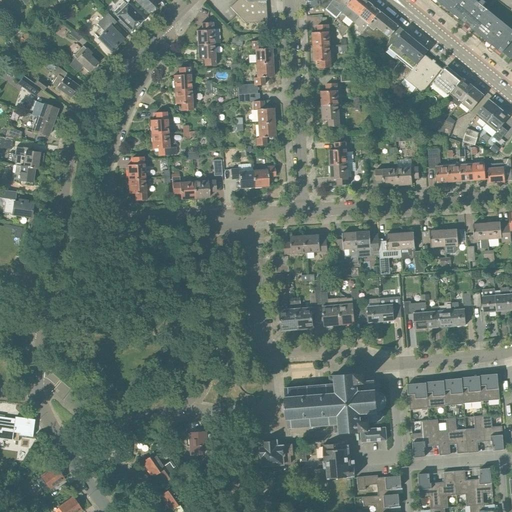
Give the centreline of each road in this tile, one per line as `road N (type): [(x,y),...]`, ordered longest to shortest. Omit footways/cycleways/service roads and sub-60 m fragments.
road 1 (residential): [(35,339),(81,120),(187,8)]
road 2 (residential): [(36,374),(93,419),(159,427),(180,413),(205,369),(209,211)]
road 3 (residential): [(187,8),(115,140),(109,171),(122,216),(209,211)]
road 4 (residential): [(396,364),(359,360),(327,342),(261,350),(254,339),(249,208)]
road 5 (residential): [(299,203),(511,193)]
road 6 (residential): [(299,203),(293,0)]
road 7 (residential): [(105,511),(38,398),(36,374)]
road 8 (tertiary): [(511,94),(396,0)]
